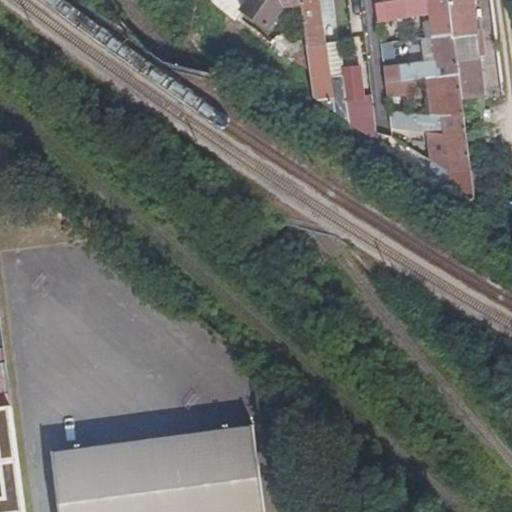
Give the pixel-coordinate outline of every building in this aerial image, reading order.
[(303,0),(255,0),(244,14),(270,33),(287,11),(305,8),(303,0)] [(303,0),(305,8),(310,47),(293,61),(313,75),(317,103),(352,126),(349,102),(367,101),(367,99),(363,69),(346,71),(347,78),(331,80),(327,45),(324,23),(321,0),(303,0)] [(335,0),(321,0),(324,23),(338,20),(335,0)] [(474,0),(378,0),(381,23),(412,20),(412,16),(433,13),(434,22),(428,23),(425,26),(427,37),(422,38),(425,64),(386,69),(390,96),(412,94),(410,80),(430,79),(432,92),(435,92),(437,103),(445,103),(446,117),(392,112),(394,129),(432,135),(449,138),(456,193),(478,208),(465,103),(462,76),(483,74),(474,0)] [(406,40),(382,42),(384,57),(408,54),(406,40)] [(347,78),(346,71),(345,72),(341,44),(327,45),(331,80),(347,78)] [(462,76),(465,103),(487,100),(483,74),(462,76)] [(349,102),(352,126),(378,143),(379,134),(380,134),(376,98),(367,99),(367,101),(349,102)] [(427,165),(422,171),(456,193),(449,138),(432,135),(436,165),(433,170),(427,165)] [(5,400),(0,368),(0,410),(13,409),(12,399),(5,400)] [(0,443),(17,441),(13,409),(0,410),(0,443)] [(266,511),(256,419),(251,420),(248,426),(57,453),(54,451),(49,450),(58,511),(266,511)] [(6,461),(0,461),(0,488),(11,486),(6,461)]
